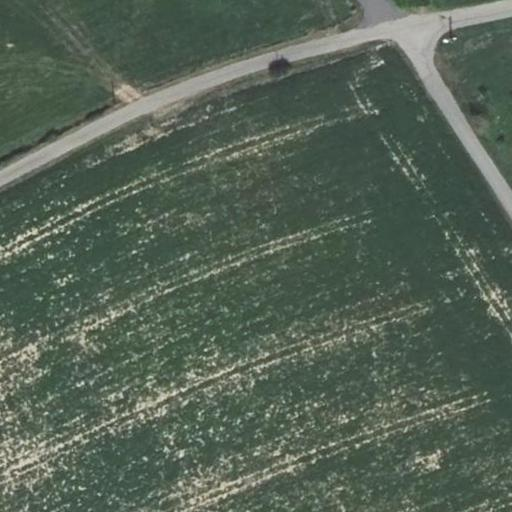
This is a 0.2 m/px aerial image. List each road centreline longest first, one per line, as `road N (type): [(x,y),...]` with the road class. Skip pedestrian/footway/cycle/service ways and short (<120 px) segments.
road 1 (unclassified): [(400,25),(137,109),(0,176)]
road 2 (unclassified): [(400,25),(511,201)]
